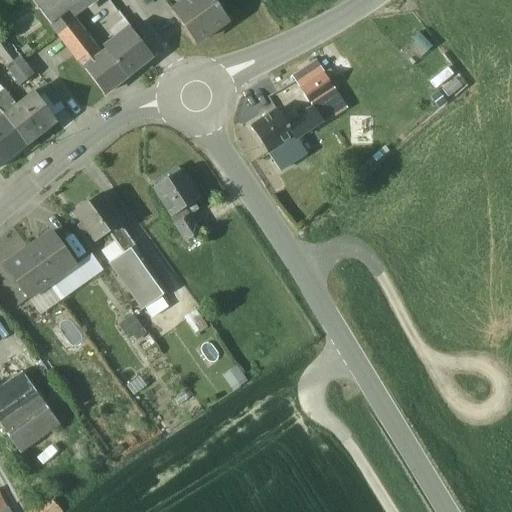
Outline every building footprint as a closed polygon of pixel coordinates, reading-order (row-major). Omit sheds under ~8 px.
[(44,0),(38,5),(50,27),(82,0),(44,0)] [(212,0),(190,0),(172,13),(195,45),(228,22),(212,0)] [(134,34),(112,5),(100,15),(122,43),(134,34)] [(96,52),(74,24),(57,37),(84,72),(96,63),(96,52)] [(122,43),(110,52),(130,76),(153,59),(134,34),(122,43)] [(16,59),(1,38),(0,38),(0,56),(7,66),(16,59)] [(130,76),(110,52),(96,63),(84,72),(103,97),(130,76)] [(33,76),(19,57),(16,59),(7,66),(4,69),(19,87),(33,76)] [(315,63),(293,78),(300,90),(323,75),(315,63)] [(338,84),(329,71),(323,75),(332,88),(338,84)] [(323,75),(300,90),(309,104),(332,88),(323,75)] [(34,94),(3,117),(26,147),(57,123),(34,94)] [(298,119),(287,126),(294,137),(293,138),(295,141),(296,140),(321,123),(312,109),(298,119)] [(277,111),(251,129),(267,154),(268,154),(293,138),(294,137),(287,126),(282,119),(277,111)] [(293,112),(282,119),(287,126),(298,119),(293,112)] [(3,117),(0,119),(0,166),(26,147),(3,117)] [(293,138),(268,154),(279,172),(306,155),(296,140),(295,141),(293,138)] [(200,201),(181,173),(180,173),(178,171),(177,170),(175,171),(165,177),(164,178),(164,180),(164,181),(165,183),(154,190),(172,217),(173,219),(186,211),(200,201)] [(103,196),(75,217),(96,246),(109,237),(121,228),(124,226),(103,196)] [(186,211),(173,219),(172,217),(170,219),(186,244),(201,235),(186,211)] [(136,249),(121,228),(109,237),(124,257),(136,249)] [(76,267),(51,233),(28,250),(52,284),(76,267)] [(124,257),(110,267),(143,312),(169,294),(136,249),(124,257)] [(28,250),(4,266),(29,301),(52,284),(28,250)] [(22,373),(0,388),(0,425),(19,453),(59,425),(22,373)] [(61,511),(52,497),(26,511),(61,511)]
